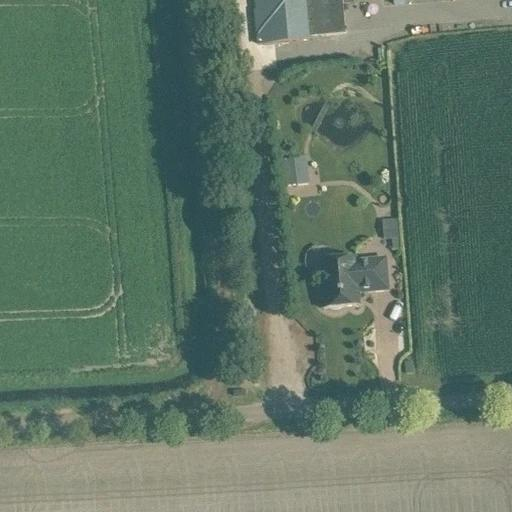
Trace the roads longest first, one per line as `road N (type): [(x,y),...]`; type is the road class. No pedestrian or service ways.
road 1 (unclassified): [(0,427),(511,398)]
road 2 (track): [(228,415),(191,0)]
